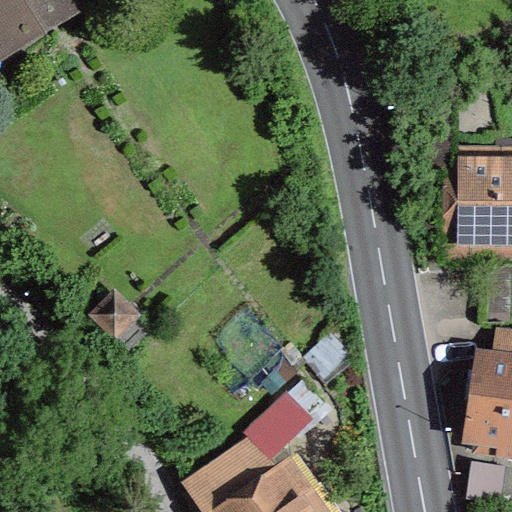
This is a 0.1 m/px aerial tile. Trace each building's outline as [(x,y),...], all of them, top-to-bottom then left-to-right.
[(0,0),(0,63),(101,0),(0,0)] [(511,166),(479,166),(476,258),(511,259),(511,166)] [(125,349),(153,321),(125,295),(98,323),(125,349)] [(511,363),(498,361),(486,451),(511,454),(511,363)] [(333,511),(276,433),(196,490),(211,511),(333,511)]
